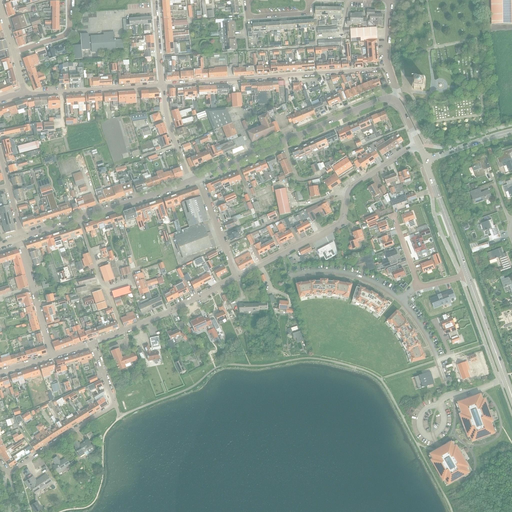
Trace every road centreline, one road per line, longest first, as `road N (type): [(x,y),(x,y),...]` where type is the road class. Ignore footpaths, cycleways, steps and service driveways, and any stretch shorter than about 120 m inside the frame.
road 1 (residential): [(237,277),(336,225),(350,187),(421,147)]
road 2 (residential): [(162,85),(388,68)]
road 3 (secondary): [(199,176),(390,99)]
road 4 (residential): [(23,91),(162,85)]
road 5 (residential): [(114,403),(5,472)]
road 6 (residential): [(122,332),(237,277)]
road 7 (residential): [(122,332),(79,217)]
road 8 (secondary): [(467,275),(426,161)]
road 9 (residential): [(51,356),(21,239)]
road 10 (residential): [(402,300),(348,273),(289,277)]
